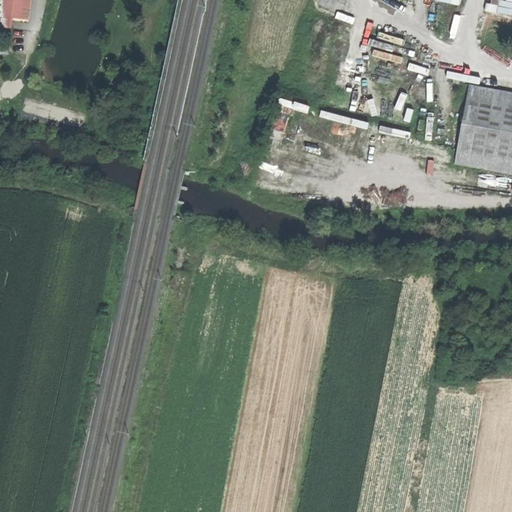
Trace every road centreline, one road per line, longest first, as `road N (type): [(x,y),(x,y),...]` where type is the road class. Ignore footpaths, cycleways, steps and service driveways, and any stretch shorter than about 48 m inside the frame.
road 1 (track): [(136,511),(196,238)]
road 2 (unknown): [(511,196),(434,191),(341,150)]
road 3 (track): [(228,141),(254,0)]
road 4 (unknown): [(511,66),(429,48),(421,36),(424,0)]
